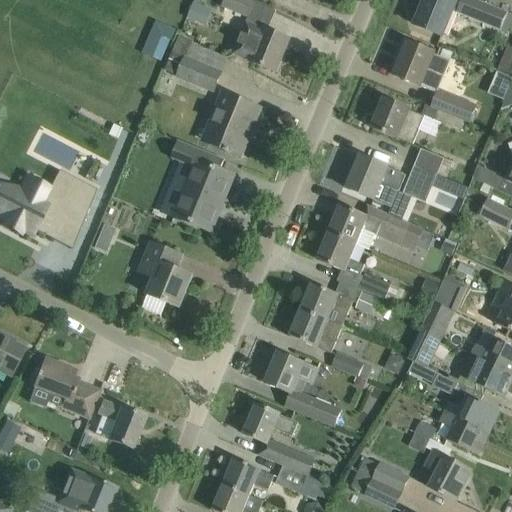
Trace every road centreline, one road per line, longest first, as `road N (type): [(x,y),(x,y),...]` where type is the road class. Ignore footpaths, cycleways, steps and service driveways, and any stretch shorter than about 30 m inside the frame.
road 1 (tertiary): [(207,383),(366,0)]
road 2 (unclassified): [(207,383),(0,273)]
road 3 (tertiary): [(157,511),(207,383)]
